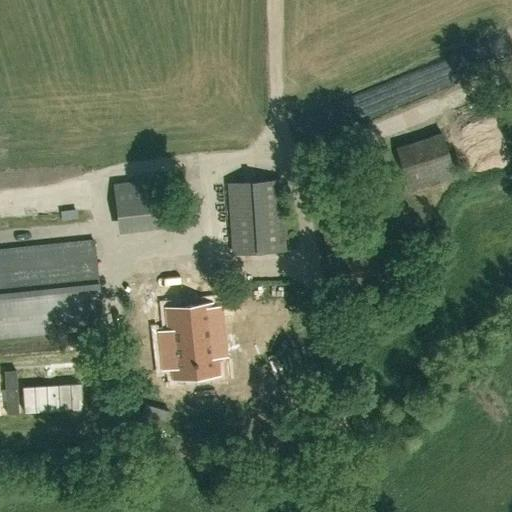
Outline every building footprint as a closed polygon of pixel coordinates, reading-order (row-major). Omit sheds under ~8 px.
[(436,133),(392,149),(406,189),(450,173),(436,133)] [(115,183),(119,218),(171,213),(167,177),(115,183)] [(229,183),(234,252),(284,249),(279,179),(229,183)] [(64,189),(0,194),(0,217),(39,215),(39,216),(55,215),(54,213),(66,212),(64,189)] [(391,219),(373,222),(371,211),(320,220),(326,253),(395,241),(391,219)] [(94,240),(0,249),(0,336),(103,325),(94,240)] [(341,288),(402,277),(397,246),(336,257),(341,288)] [(168,327),(159,328),(161,347),(170,347),(172,363),(172,364),(173,376),(218,371),(216,353),(214,335),(223,334),(220,302),(211,303),(211,299),(194,301),(183,302),(166,304),(168,327)]
